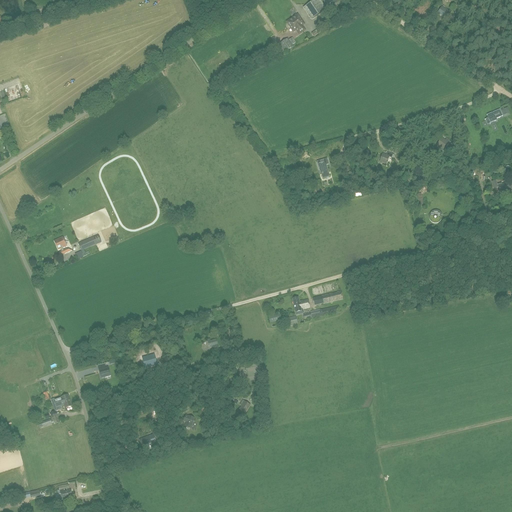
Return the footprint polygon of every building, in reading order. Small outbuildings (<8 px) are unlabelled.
[(320,0),(314,0),(303,8),(311,20),(326,9),(320,0)] [(8,8),(8,5),(4,5),(5,13),(13,12),(12,7),(8,8)] [(438,13),(446,19),(451,12),(449,10),(448,12),(442,7),(438,13)] [(52,14),(49,8),(42,11),(45,17),(52,14)] [(294,17),(291,19),(293,23),(294,22),(296,25),(297,24),(303,32),(305,31),(302,26),(304,25),(298,15),(297,15),(296,15),(294,16),(294,17)] [(293,23),(291,19),(287,22),(289,26),(290,28),(291,28),(293,32),(296,30),(299,34),(303,32),(297,24),(296,25),(294,22),(293,23)] [(293,47),(288,39),(279,44),(285,53),(293,47)] [(16,66),(0,71),(0,82),(19,76),(16,66)] [(500,109),(493,112),(493,113),(492,114),(492,113),(487,115),(488,118),(487,118),(487,119),(485,120),(488,119),(490,123),(496,121),(495,120),(503,116),(500,109)] [(445,141),(442,138),(437,145),(443,149),(447,143),(449,144),(451,141),(447,138),(445,141)] [(383,154),(380,161),(387,164),(389,157),(392,158),(393,154),(388,152),(387,155),(383,154)] [(323,161),(323,163),(319,164),(323,179),(330,177),(327,165),(329,165),(327,160),(323,161)] [(496,181),(492,182),(494,188),(499,187),(501,193),(509,191),(506,184),(502,185),(501,184),(497,185),(496,181)] [(429,214),(431,214),(430,216),(430,218),(430,220),(431,222),(433,223),(435,223),(437,223),(439,222),(440,221),(441,219),(441,217),(443,216),(442,214),(441,212),(439,211),(437,210),(434,210),(432,211),(430,212),(429,214)] [(72,251),(66,249),(63,250),(63,248),(67,246),(63,237),(54,241),(58,251),(61,249),(61,251),(60,252),(60,256),(62,255),(62,256),(64,256),(64,254),(72,251)] [(93,237),(79,244),(82,251),(97,244),(93,237)] [(322,296),(324,304),(343,300),(341,291),(322,296)] [(298,298),(292,299),(296,313),(302,311),(301,310),(310,308),(308,300),(299,302),(298,298)] [(303,314),(305,320),(312,318),(336,313),(336,315),(339,314),(339,312),(340,312),(338,306),(310,312),(311,313),(303,314)] [(268,317),(270,323),(283,320),(281,314),(268,317)] [(297,322),(296,316),(283,319),(285,327),(298,324),(297,322)] [(210,336),(207,339),(209,343),(206,346),(210,350),(213,346),(217,346),(217,340),(213,340),(210,336)] [(157,364),(154,355),(145,358),(147,367),(157,364)] [(61,397),(61,398),(64,406),(65,409),(72,406),(68,395),(61,397)] [(60,407),(64,406),(61,398),(54,400),(54,399),(51,400),(55,412),(61,410),(60,407)] [(244,402),(243,401),(240,405),(241,406),(240,409),(246,413),(250,405),(244,401),(244,402)] [(189,416),(186,415),(184,421),(187,422),(185,426),(191,429),(195,418),(189,416)] [(51,419),(42,423),(38,424),(40,428),(52,424),(51,419)] [(149,436),(141,439),(144,446),(152,443),(149,436)] [(71,490),(69,490),(69,485),(59,487),(59,490),(56,491),(57,495),(61,494),(62,500),(73,498),(71,490)]
